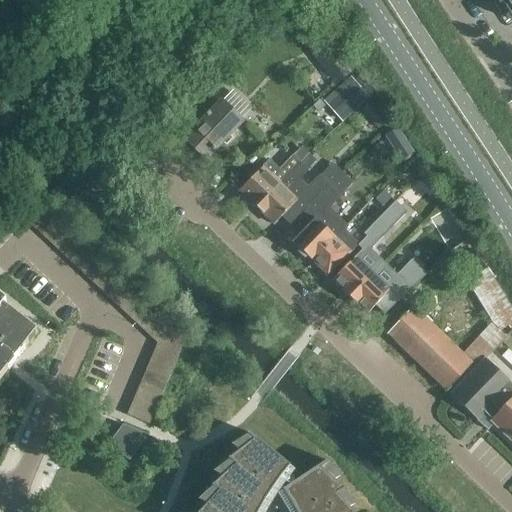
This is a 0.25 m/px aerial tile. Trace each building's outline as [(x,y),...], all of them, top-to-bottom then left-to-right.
[(511,0),(499,0),(511,18),(511,0)] [(354,69),(334,44),(326,50),(347,75),(354,69)] [(343,122),(371,97),(355,73),(347,78),(348,79),(324,101),(343,122)] [(206,159),(242,122),(230,110),(222,102),(186,140),(206,159)] [(412,157),(402,144),(393,152),(404,166),(412,157)] [(257,208),(301,163),(293,156),(272,177),(263,168),(240,192),(257,208)] [(297,201),(288,192),(308,170),(301,163),(257,208),(274,225),(297,201)] [(301,231),(344,188),(330,174),(287,217),(301,231)] [(463,354),(414,307),(388,334),(446,391),(449,388),(453,392),(486,359),(511,331),(511,307),(470,238),(468,240),(449,207),(430,219),(431,220),(420,226),(427,237),(437,231),(492,323),(463,354)] [(40,233),(56,216),(47,208),(31,225),(40,233)] [(313,262),(335,237),(326,228),(331,223),(323,214),(294,244),(301,250),(298,252),(305,259),(308,256),(313,262)] [(49,242),(65,224),(56,216),(40,233),(49,242)] [(57,250),(74,232),(65,224),(49,242),(57,250)] [(358,246),(367,237),(361,231),(352,240),(358,246)] [(66,258),(83,240),(74,232),(57,250),(66,258)] [(328,277),(351,253),(335,237),(313,262),(328,277)] [(75,266),(91,249),(83,240),(66,258),(75,266)] [(380,267),(384,263),(397,250),(391,244),(374,261),(380,267)] [(84,274),(100,257),(91,249),(75,266),(84,274)] [(92,283),(109,265),(100,257),(84,274),(92,283)] [(350,298),(373,274),(380,267),(374,261),(367,268),(356,257),(333,281),(350,298)] [(407,295),(402,290),(407,284),(384,263),(380,267),(373,274),(350,298),(367,314),(374,308),(384,318),(407,295)] [(101,291),(117,273),(109,265),(92,283),(101,291)] [(110,299),(126,281),(117,273),(101,291),(110,299)] [(118,307),(135,289),(126,281),(110,299),(118,307)] [(127,315),(144,298),(135,289),(118,307),(127,315)] [(0,379),(37,333),(27,326),(3,307),(6,303),(0,298),(0,379)] [(136,324),(153,306),(144,298),(127,315),(136,324)] [(145,332),(161,314),(153,306),(136,324),(145,332)] [(154,340),(170,322),(161,314),(145,332),(154,340)] [(187,338),(170,322),(154,340),(158,344),(187,338)] [(178,359),(187,338),(158,344),(156,349),(178,359)] [(173,370),(178,359),(156,349),(151,360),(173,370)] [(511,383),(486,359),(453,392),(450,394),(488,431),(493,425),(511,442),(511,383)] [(168,381),(173,370),(151,360),(146,371),(168,381)] [(164,392),(168,381),(146,371),(142,382),(164,392)] [(159,403),(164,392),(142,382),(137,393),(159,403)] [(154,414),(159,403),(137,393),(132,404),(154,414)] [(149,425),(154,414),(132,404),(127,415),(149,425)] [(137,451),(148,435),(123,425),(116,435),(137,451)] [(137,451),(116,435),(108,445),(130,461),(137,451)] [(258,511),(264,504),(267,498),(278,481),(282,476),(290,466),(290,465),(289,466),(257,439),(230,459),(229,460),(236,465),(214,486),(213,485),(212,487),(220,491),(201,511),(258,511)] [(353,511),(337,494),(345,490),(344,488),(343,488),(319,466),(291,485),(283,490),(289,498),(293,506),(296,511),(353,511)]
